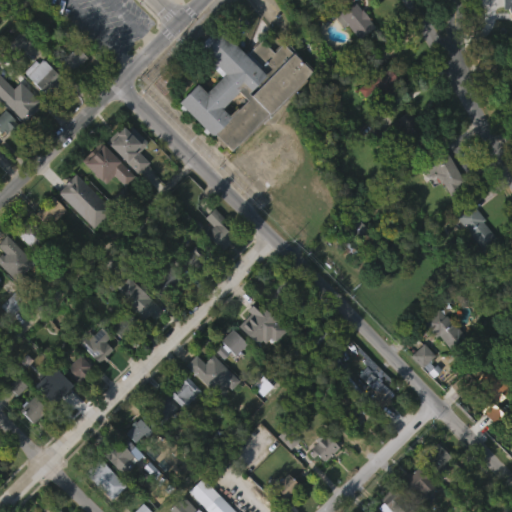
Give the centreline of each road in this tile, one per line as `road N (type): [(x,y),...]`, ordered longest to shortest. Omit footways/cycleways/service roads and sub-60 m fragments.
road 1 (residential): [(119,80),(511,480)]
road 2 (residential): [(0,508),(272,239)]
road 3 (residential): [(0,199),(200,0)]
road 4 (residential): [(327,511),(438,402)]
road 5 (residential): [(0,415),(95,511)]
